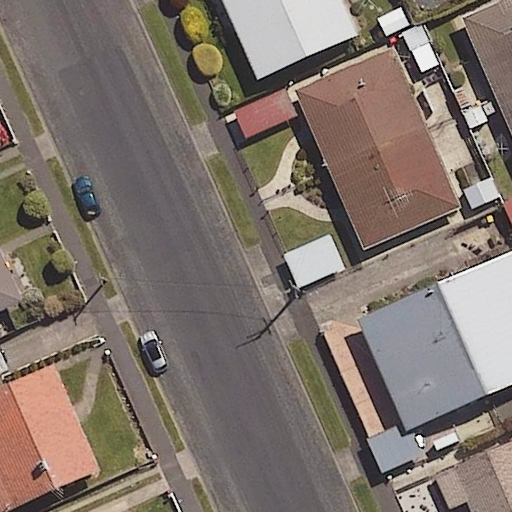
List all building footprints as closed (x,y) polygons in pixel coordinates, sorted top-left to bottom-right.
[(223,0),(256,76),(358,32),(343,0),(223,0)] [(511,0),(490,0),(461,13),(511,131),(511,0)] [(391,43),(294,85),(363,245),(460,203),(391,43)] [(468,85),(453,92),(469,128),(502,113),(493,95),(477,103),(468,85)] [(295,115),(284,90),(234,113),(245,138),(295,115)] [(489,173),(456,186),(468,217),(501,203),(489,173)] [(511,202),(503,206),(511,226),(511,202)] [(342,269),(328,236),(284,254),(298,288),(342,269)] [(511,245),(355,313),(405,427),(511,380),(511,245)] [(0,305),(21,296),(0,248),(0,305)] [(0,372),(10,367),(0,345),(0,372)] [(0,511),(100,468),(53,361),(0,384),(0,511)] [(417,457),(404,426),(366,443),(380,474),(417,457)] [(511,511),(511,438),(434,473),(449,506),(466,499),(471,511),(511,511)]
